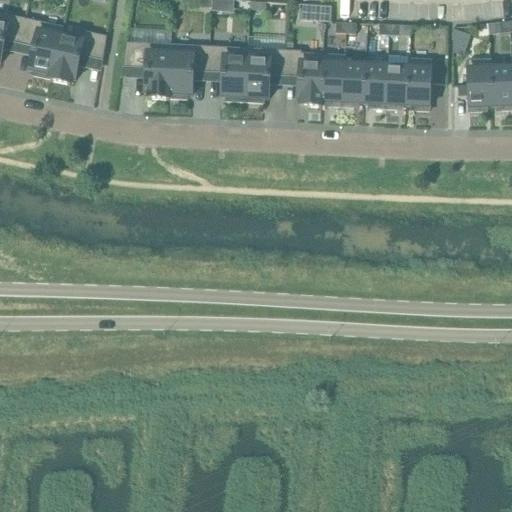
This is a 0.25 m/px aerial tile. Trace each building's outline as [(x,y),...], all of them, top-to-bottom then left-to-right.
[(212,1),(201,0),(199,0),(199,9),(211,10),(212,1)] [(314,23),(329,24),(329,12),(314,11),(314,23)] [(0,66),(5,43),(20,46),(25,21),(0,15),(0,66)] [(25,21),(20,46),(34,49),(29,73),(34,74),(33,78),(50,81),(50,83),(51,83),(63,29),(25,21)] [(500,36),(510,34),(509,24),(499,25),(500,36)] [(336,25),(336,35),(346,36),(346,25),(336,25)] [(346,25),(346,36),(356,36),(356,26),(346,25)] [(379,27),(379,37),(389,38),(390,27),(379,27)] [(390,27),(389,38),(399,38),(400,28),(390,27)] [(107,39),(84,34),(82,43),(62,39),(64,29),(63,29),(51,83),(70,87),(71,82),(75,83),(81,58),(103,63),(107,39)] [(471,37),(453,31),(453,55),(464,59),(471,37)] [(171,47),(126,45),(122,69),(146,70),(145,95),(149,96),(149,101),(168,102),(171,47)] [(171,47),(168,102),(169,102),(169,101),(187,102),(187,98),(192,98),(193,74),(208,75),(209,49),(171,47)] [(209,49),(208,75),(223,76),(221,99),(226,100),(226,103),(245,104),(248,51),(209,49)] [(248,51),(245,104),(264,105),(264,101),(269,102),(270,78),(285,79),(286,53),(248,51)] [(286,53),(285,79),(299,79),(298,103),(301,103),(301,109),(320,110),(323,57),(301,56),(301,54),(286,53)] [(342,109),(344,58),(323,57),(320,110),(321,110),(321,104),(330,105),(330,109),(342,109)] [(344,58),(342,109),(354,110),(354,106),(364,106),(366,68),(345,67),(345,58),(344,58)] [(387,70),(385,111),(397,112),(397,108),(407,109),(409,61),(408,61),(408,71),(387,70)] [(409,61),(407,109),(417,109),(416,113),(429,114),(432,62),(409,61)] [(470,114),(482,114),(482,110),(492,109),(490,71),(490,62),(467,63),(468,84),(469,97),(470,114)] [(491,71),(491,62),(490,62),(490,71),(492,109),(502,109),(502,113),(511,112),(511,72),(511,70),(491,71)] [(366,68),(364,106),(373,107),(373,111),(385,111),(387,70),(366,68)] [(442,86),(443,76),(433,76),(432,86),(442,86)] [(468,84),(457,84),(458,97),(469,97),(468,84)]
